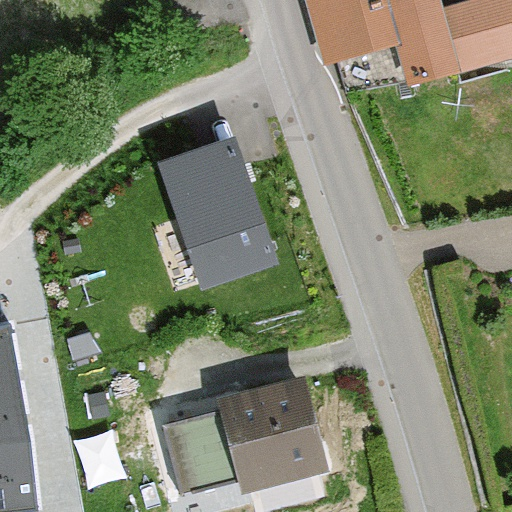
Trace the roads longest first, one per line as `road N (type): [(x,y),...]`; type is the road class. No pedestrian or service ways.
road 1 (residential): [(281,0),(425,407),(450,511)]
road 2 (track): [(300,61),(146,117),(82,160),(0,238)]
